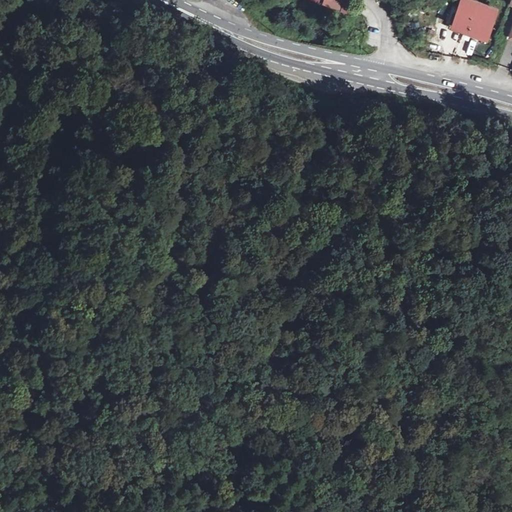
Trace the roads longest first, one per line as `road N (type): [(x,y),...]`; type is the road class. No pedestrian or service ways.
road 1 (secondary): [(161,0),(254,42),(379,75)]
road 2 (secondary): [(379,75),(511,108)]
